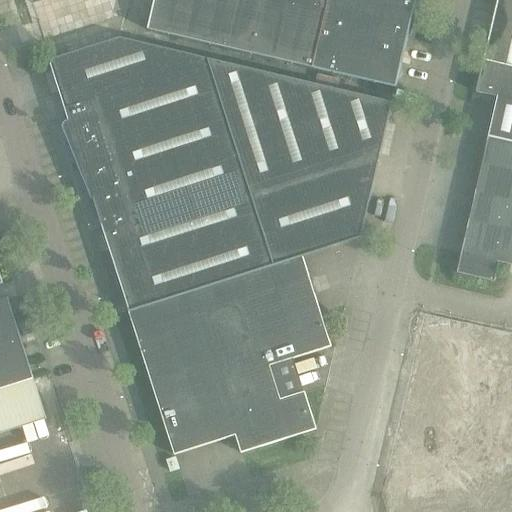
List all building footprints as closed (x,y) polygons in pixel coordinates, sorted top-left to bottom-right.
[(416,0),(156,0),(149,32),(396,89),(416,0)] [(511,102),(511,0),(498,0),(477,94),(498,99),(511,102)] [(62,55),(105,42),(98,18),(54,31),(62,55)] [(111,255),(130,313),(362,239),(362,238),(362,239),(393,104),(120,40),(48,64),(70,127),(100,221),(111,255)] [(489,138),(511,143),(511,102),(498,99),(489,138)] [(511,143),(489,138),(458,275),(495,283),(500,264),(511,266),(511,143)] [(130,314),(175,456),(237,437),(242,454),(317,431),(305,394),(281,402),(270,368),(331,348),(303,259),(130,314)] [(0,391),(34,381),(8,300),(0,302),(0,391)] [(475,425),(496,331),(424,315),(403,410),(475,425)] [(180,471),(177,460),(168,462),(172,473),(180,471)]
